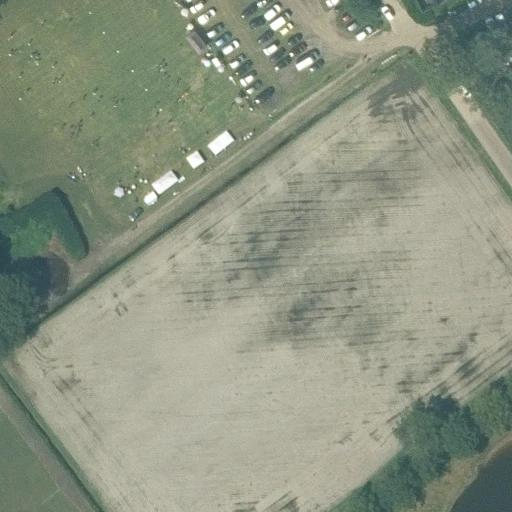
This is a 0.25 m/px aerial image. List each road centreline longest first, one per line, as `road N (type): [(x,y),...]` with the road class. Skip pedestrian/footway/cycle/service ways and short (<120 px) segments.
road 1 (unclassified): [(511,175),(421,47),(504,0)]
road 2 (unclassified): [(353,511),(511,393)]
